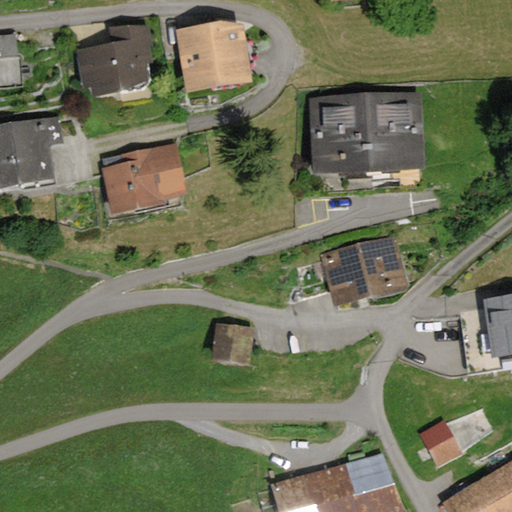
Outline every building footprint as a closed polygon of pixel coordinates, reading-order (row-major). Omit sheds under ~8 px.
[(241,26),(177,33),(183,95),(248,88),(241,26)] [(153,86),(150,28),(76,32),(79,90),(153,86)] [(15,37),(0,38),(0,84),(20,83),(15,37)] [(424,180),(423,97),(310,99),(311,181),(424,180)] [(58,118),(0,127),(0,192),(56,183),(50,145),(63,143),(58,118)] [(168,184),(163,149),(118,156),(119,163),(84,169),(93,221),(142,213),(139,189),(168,184)] [(405,293),(394,234),(322,247),(333,306),(405,293)] [(511,294),(483,296),(487,356),(511,355),(511,294)] [(254,331),(219,326),(213,364),(248,369),(254,331)] [(432,470),(457,456),(440,426),(416,440),(432,470)] [(511,511),(511,448),(486,462),(497,482),(447,507),(449,511),(511,511)] [(403,511),(385,452),(272,487),(279,511),(403,511)]
